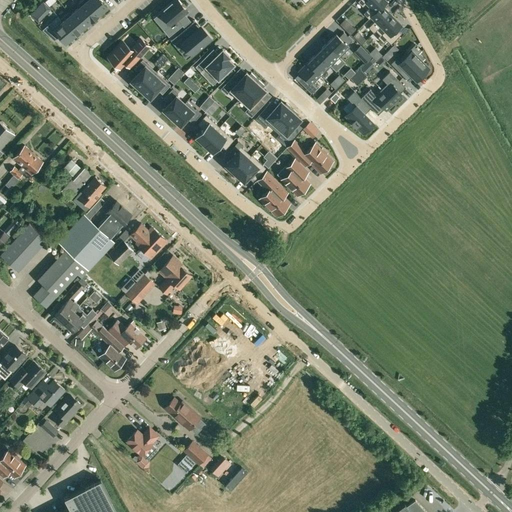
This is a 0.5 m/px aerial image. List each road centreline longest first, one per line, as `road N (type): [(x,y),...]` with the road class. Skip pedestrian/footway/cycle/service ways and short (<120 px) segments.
road 1 (residential): [(347,168),(294,224),(273,229),(97,71)]
road 2 (residential): [(229,278),(0,68)]
road 3 (primary): [(510,511),(320,334)]
road 4 (primary): [(215,236),(70,101)]
road 5 (residential): [(402,0),(441,74),(367,150)]
road 6 (unclassified): [(478,511),(340,385)]
road 7 (residential): [(118,396),(229,278)]
road 8 (residential): [(118,396),(0,290)]
road 9 (residential): [(12,511),(118,396)]
road 10 (residential): [(340,385),(229,278)]
road 11 (primary): [(320,334),(261,267),(215,236)]
road 12 (primary): [(215,236),(283,310),(320,334)]
road 13 (track): [(223,446),(310,355)]
